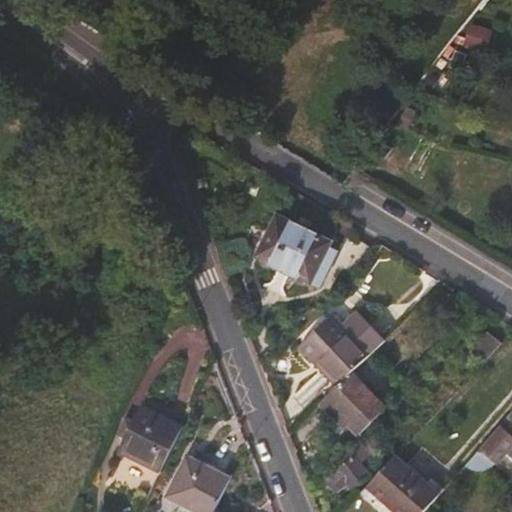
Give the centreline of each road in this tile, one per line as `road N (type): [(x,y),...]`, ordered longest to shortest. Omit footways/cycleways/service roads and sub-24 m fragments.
road 1 (residential): [(294,511),(139,101)]
road 2 (residential): [(139,101),(209,122),(511,305)]
road 3 (residential): [(139,101),(101,56),(15,0)]
road 4 (track): [(126,81),(0,156)]
